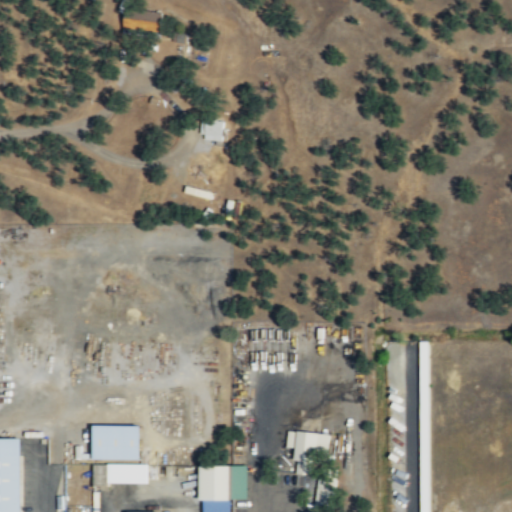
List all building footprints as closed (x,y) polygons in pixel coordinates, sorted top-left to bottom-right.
[(122,34),(159,36),(160,11),(129,10),(129,16),(122,16),(122,34)] [(222,120),(200,119),(200,135),(211,135),(211,140),(221,140),(222,120)] [(139,460),(140,427),(94,426),(93,459),(139,460)] [(295,474),(315,475),(315,454),(328,455),(329,433),(290,432),(289,447),(296,448),(295,474)] [(21,511),(21,439),(0,439),(0,511),(21,511)] [(231,511),(231,499),(248,499),(248,465),(202,465),(202,511),(231,511)] [(334,473),(317,473),(317,508),(334,508),(334,473)]
